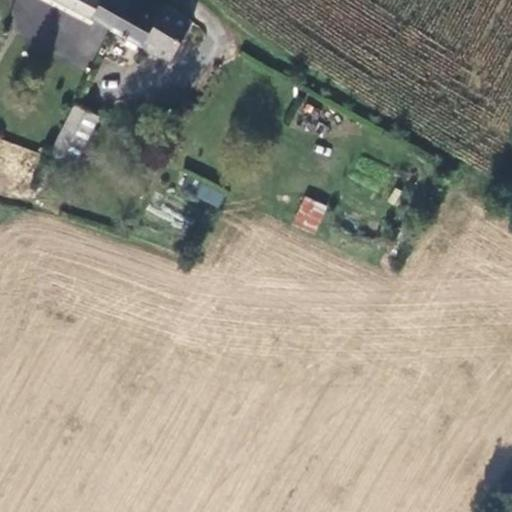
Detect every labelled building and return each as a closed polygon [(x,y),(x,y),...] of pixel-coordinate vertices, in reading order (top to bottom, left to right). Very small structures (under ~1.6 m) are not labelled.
[(105,0),(54,0),(95,21),(105,0)] [(147,0),(105,0),(95,21),(169,60),(188,23),(147,0)] [(53,157),(74,167),(97,117),(76,107),(53,157)] [(184,172),(177,192),(219,206),(226,186),(184,172)] [(303,196),(291,224),(315,234),(327,206),(303,196)]
